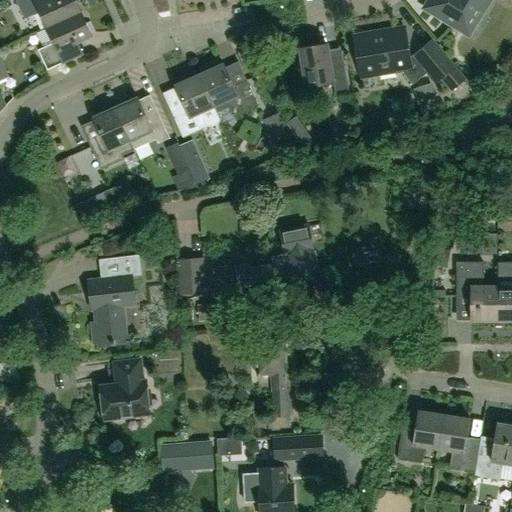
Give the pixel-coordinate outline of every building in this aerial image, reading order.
[(46,28),(81,12),(75,0),(15,0),(24,19),(39,12),(46,28)] [(430,0),(426,8),(464,30),(476,10),(480,12),(487,0),(430,0)] [(81,12),(46,28),(53,43),(38,50),(47,69),(67,60),(63,49),(92,36),(81,12)] [(355,37),(353,37),(356,50),(360,77),(400,70),(412,85),(427,72),(435,82),(441,77),(452,90),(464,79),(432,40),(413,56),(409,56),(404,28),(383,32),(383,34),(355,39),(355,37)] [(326,44),(299,48),(306,86),(332,82),(335,96),(349,93),(344,66),(330,68),(326,44)] [(0,80),(9,77),(0,55),(0,80)] [(197,70),(217,112),(229,107),(233,115),(257,104),(247,80),(233,87),(223,64),(215,67),(213,64),(197,70)] [(475,71),(477,85),(496,81),(493,68),(475,71)] [(175,85),(183,103),(170,110),(183,138),(207,127),(211,127),(218,125),(220,121),(221,120),(217,112),(197,70),(182,77),(183,82),(175,85)] [(437,97),(432,83),(419,87),(424,101),(437,97)] [(115,108),(134,150),(156,140),(158,144),(170,139),(159,115),(147,120),(137,98),(115,108)] [(134,150),(115,108),(93,118),(103,140),(90,146),(101,170),(124,160),(122,155),(134,150)] [(280,112),(263,120),(281,158),(297,150),(291,136),(280,112)] [(314,143),(305,130),(295,137),(304,149),(314,143)] [(85,166),(78,145),(70,147),(77,168),(85,166)] [(191,170),(178,176),(184,190),(199,187),(191,170)] [(134,194),(127,180),(93,195),(100,210),(134,194)] [(280,232),(285,255),(272,257),(274,264),(248,268),(251,283),(281,279),(318,272),(314,250),(313,250),(308,226),(280,232)] [(447,268),(451,250),(438,248),(434,265),(447,268)] [(122,277),(88,281),(95,342),(100,341),(100,346),(125,343),(120,306),(135,305),(131,276),(141,275),(139,255),(120,257),(122,277)] [(204,257),(178,259),(181,295),(207,293),(204,257)] [(497,286),(497,321),(511,320),(511,261),(497,261),(497,286)] [(483,262),(456,262),(456,286),(471,286),(471,321),(497,321),(497,286),(484,286),(483,262)] [(233,284),(230,263),(214,265),(217,286),(233,284)] [(253,299),(197,305),(199,324),(255,318),(253,299)] [(285,340),(255,341),(256,376),(287,374),(285,340)] [(104,419),(149,414),(145,381),(142,382),(139,360),(114,363),(117,385),(100,387),(104,419)] [(290,427),(289,389),(271,389),(273,428),(290,427)] [(438,450),(443,414),(418,411),(415,429),(403,427),(397,460),(422,463),(424,447),(438,450)] [(443,414),(438,450),(452,452),(449,467),(475,471),(480,439),(466,437),(469,418),(443,414)] [(480,439),(475,471),(474,476),(500,480),(503,463),(511,464),(511,425),(497,423),(494,438),(481,437),(480,439)] [(301,436),(273,437),(274,461),(302,460),(301,436)] [(218,455),(230,454),(229,438),(217,439),(218,455)] [(213,468),(211,442),(160,445),(162,471),(213,468)] [(258,472),(242,473),(244,502),(259,501),(259,511),(294,511),(293,485),(287,485),(286,465),(257,467),(258,472)]
